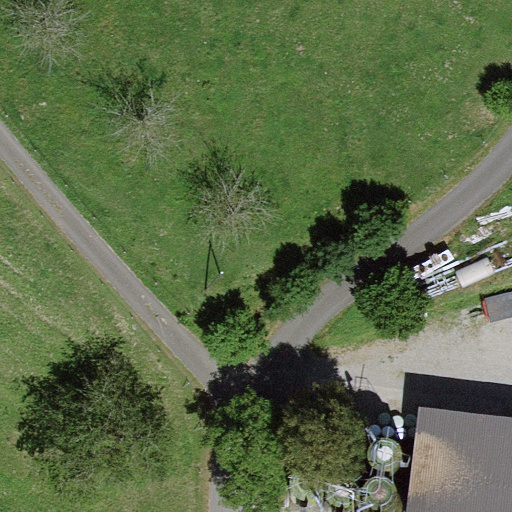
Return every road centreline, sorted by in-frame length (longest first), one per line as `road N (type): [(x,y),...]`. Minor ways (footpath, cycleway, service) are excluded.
road 1 (residential): [(233,511),(240,402),(348,285),(504,167)]
road 2 (track): [(240,402),(0,134)]
